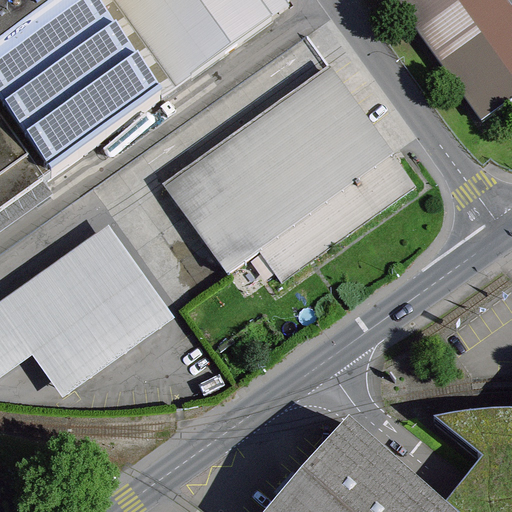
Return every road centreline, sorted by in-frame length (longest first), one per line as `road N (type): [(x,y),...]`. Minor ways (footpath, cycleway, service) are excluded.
road 1 (unclassified): [(506,233),(338,0)]
road 2 (unclassified): [(321,364),(115,511)]
road 3 (unclassified): [(506,233),(321,364)]
road 4 (unclassified): [(483,511),(359,409),(321,364)]
